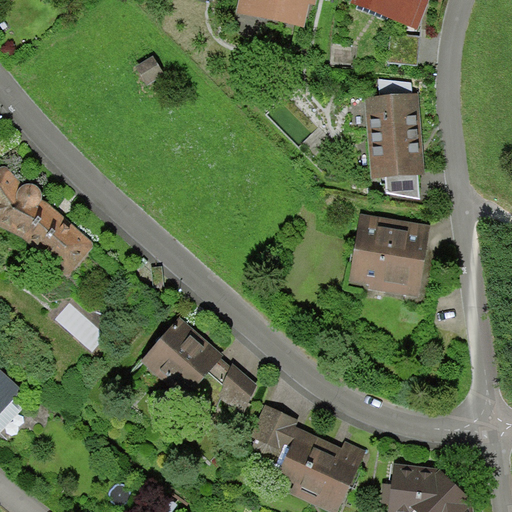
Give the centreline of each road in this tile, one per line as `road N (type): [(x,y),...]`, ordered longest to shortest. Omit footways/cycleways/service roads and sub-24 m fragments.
road 1 (residential): [(0,84),(308,372),(391,419),(457,430),(492,425)]
road 2 (residential): [(492,425),(450,65),(461,0)]
